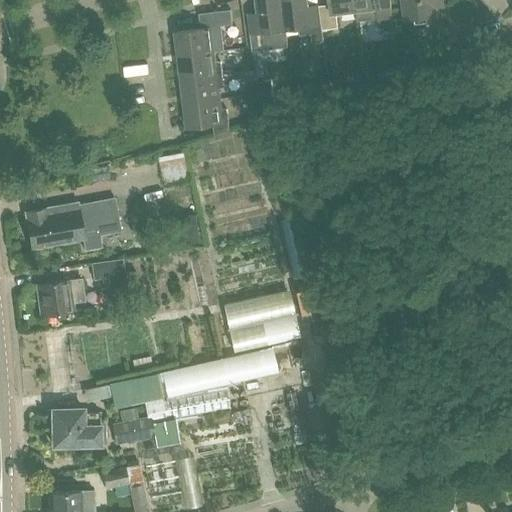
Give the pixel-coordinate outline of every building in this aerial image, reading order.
[(256,0),(259,22),(248,23),(252,51),(274,48),(287,47),(285,30),(281,0),(256,0)] [(306,0),(281,0),(285,30),(298,28),(299,36),(310,35),(312,43),(323,42),(321,30),(322,30),(320,14),(309,16),(306,0)] [(329,0),(331,5),(319,6),(320,14),(322,30),(337,28),(335,13),(356,10),(354,0),(329,0)] [(354,0),(356,10),(377,8),(381,7),(379,0),(354,0)] [(379,0),(381,7),(377,8),(379,27),(394,25),(390,0),(379,0)] [(401,0),(404,20),(434,17),(433,7),(443,6),(442,0),(401,0)] [(200,29),(175,32),(178,57),(215,53),(224,52),(221,27),(232,26),(230,11),(199,15),(200,29)] [(479,27),(458,33),(464,54),(485,48),(479,27)] [(215,53),(178,57),(181,82),(223,77),(221,61),(216,61),(215,53)] [(223,77),(181,82),(184,104),(220,100),(219,90),(224,88),(223,77)] [(220,100),(184,104),(187,129),(213,126),(214,134),(229,129),(227,109),(222,108),(220,100)] [(268,146),(257,149),(261,171),(286,166),(277,120),(261,123),(265,142),(268,142),(268,146)] [(185,166),(163,170),(165,182),(188,178),(185,166)] [(284,170),(264,175),(275,213),(295,207),(284,170)] [(77,202),(25,212),(29,233),(26,235),(28,242),(31,244),(32,247),(82,238),(84,250),(101,247),(99,233),(119,230),(114,198),(77,205),(77,202)] [(182,246),(200,242),(195,215),(177,219),(182,246)] [(122,258),(90,263),(93,279),(108,277),(111,295),(127,293),(124,273),(122,258)] [(136,271),(124,273),(127,293),(139,291),(136,271)] [(68,278),(37,283),(42,315),(73,311),(72,302),(85,300),(81,277),(69,279),(68,278)] [(287,291),(224,305),(230,334),(235,352),(298,337),(287,291)] [(79,336),(57,337),(58,370),(80,369),(79,336)] [(271,348),(156,374),(161,396),(161,397),(276,370),(271,348)] [(148,357),(133,361),(135,371),(151,367),(148,357)] [(155,372),(109,382),(114,406),(161,396),(156,374),(155,372)] [(81,375),(62,377),(64,398),(83,396),(81,375)] [(124,422),(114,423),(118,442),(155,436),(156,445),(177,440),(172,417),(229,408),(227,389),(148,404),(150,417),(137,419),(124,422)] [(84,408),(52,408),(52,426),(99,425),(99,412),(84,413),(84,408)] [(135,410),(122,412),(124,422),(137,419),(135,410)] [(99,425),(52,426),(53,444),(99,444),(99,425)] [(139,464),(102,471),(105,488),(128,483),(129,486),(135,511),(148,508),(142,483),(143,483),(139,464)] [(94,511),(93,490),(49,492),(49,511),(94,511)]
